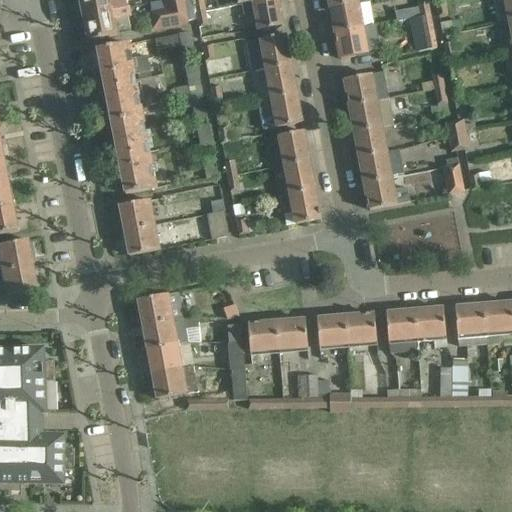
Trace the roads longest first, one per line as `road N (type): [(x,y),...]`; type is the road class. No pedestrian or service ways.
road 1 (residential): [(93,286),(32,0)]
road 2 (residential): [(347,237),(93,286)]
road 3 (residential): [(347,237),(305,0)]
road 4 (residential): [(511,278),(374,291),(363,287),(347,237)]
road 5 (residential): [(130,511),(98,314)]
